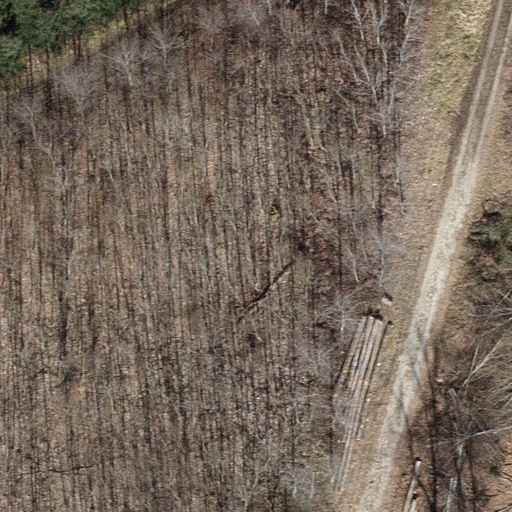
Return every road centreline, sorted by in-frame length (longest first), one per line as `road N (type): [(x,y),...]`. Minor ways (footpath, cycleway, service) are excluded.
road 1 (track): [(379,504),(510,0)]
road 2 (track): [(0,102),(108,60),(223,0)]
